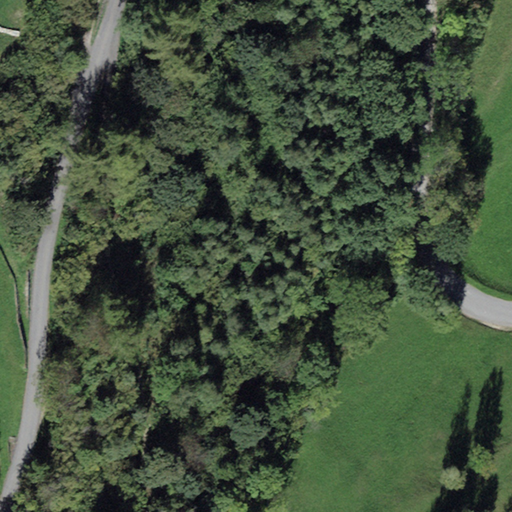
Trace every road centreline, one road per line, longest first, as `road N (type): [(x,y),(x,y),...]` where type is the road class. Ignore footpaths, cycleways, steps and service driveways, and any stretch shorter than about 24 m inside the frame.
road 1 (unclassified): [(117,0),(56,202),(40,403),(12,511)]
road 2 (track): [(139,511),(146,326),(115,152),(106,34)]
road 3 (unclassified): [(511,313),(458,290),(429,243),(433,0)]
